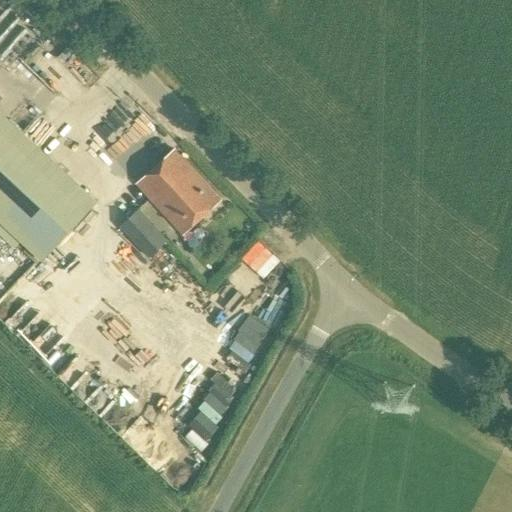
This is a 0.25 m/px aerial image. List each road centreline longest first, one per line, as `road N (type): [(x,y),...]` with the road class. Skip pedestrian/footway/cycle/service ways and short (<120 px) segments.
road 1 (unclassified): [(346,295),(63,0)]
road 2 (unclassified): [(224,511),(346,295)]
road 3 (unclassified): [(511,407),(346,295)]
